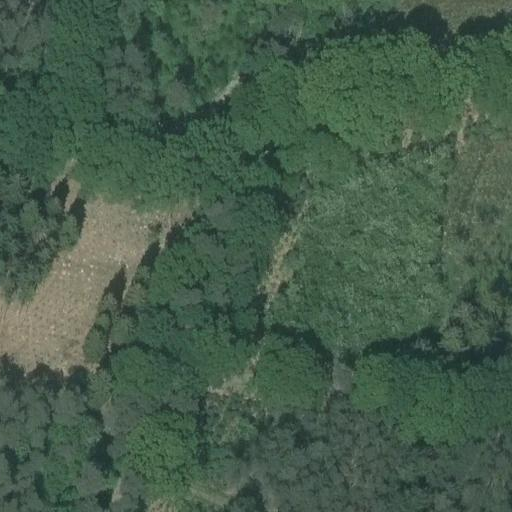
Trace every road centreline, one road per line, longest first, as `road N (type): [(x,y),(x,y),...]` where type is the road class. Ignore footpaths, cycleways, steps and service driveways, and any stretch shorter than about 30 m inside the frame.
road 1 (track): [(511,77),(281,119),(113,511)]
road 2 (track): [(169,380),(511,422)]
road 3 (track): [(134,463),(249,511)]
